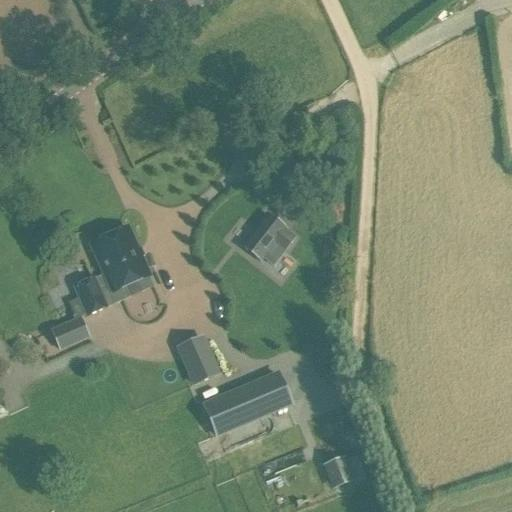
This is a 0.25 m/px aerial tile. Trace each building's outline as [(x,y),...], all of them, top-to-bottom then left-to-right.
[(244,113),(219,126),(229,145),(254,133),(244,113)] [(268,218),(244,249),(264,265),(277,248),(287,256),(298,242),(268,218)] [(90,281),(75,287),(88,315),(88,316),(106,308),(130,298),(141,293),(137,282),(149,277),(128,230),(92,246),(105,275),(93,280),(90,281)] [(227,291),(245,270),(225,252),(206,272),(227,291)] [(60,295),(74,315),(83,308),(69,289),(60,295)] [(52,335),(34,343),(42,363),(61,355),(60,351),(89,338),(80,319),(51,332),(52,335)] [(201,339),(179,349),(195,386),(217,376),(201,339)] [(290,406),(278,376),(204,408),(216,437),(290,406)] [(350,479),(343,460),(324,467),(331,486),(350,479)]
